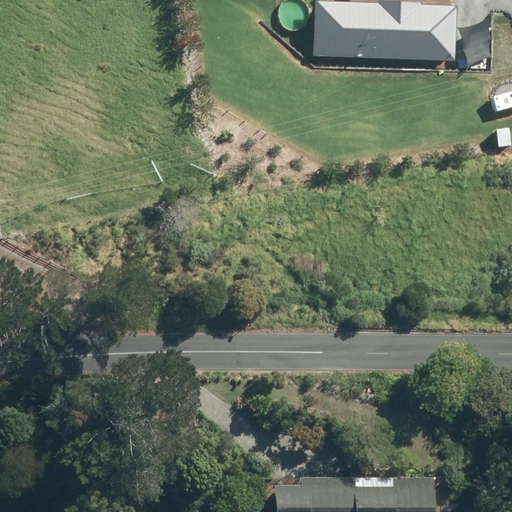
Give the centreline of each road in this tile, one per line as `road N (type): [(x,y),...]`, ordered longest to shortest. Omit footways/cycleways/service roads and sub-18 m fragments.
road 1 (unclassified): [(0,371),(257,334),(511,335)]
road 2 (track): [(291,460),(127,353),(38,270),(0,248)]
